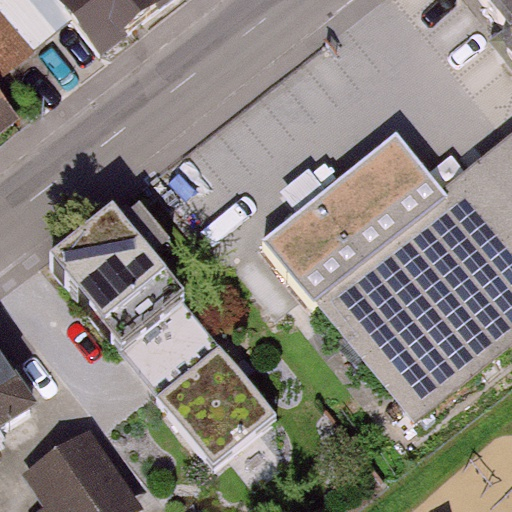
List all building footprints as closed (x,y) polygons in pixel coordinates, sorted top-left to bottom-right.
[(181,0),(42,0),(94,67),(181,0)] [(511,0),(455,0),(511,76),(511,0)] [(0,19),(0,148),(22,131),(0,102),(0,89),(34,65),(0,19)] [(266,249),(415,432),(511,353),(511,141),(442,198),(398,143),(266,249)] [(30,271),(106,361),(170,307),(95,217),(30,271)] [(271,427),(212,357),(147,410),(207,481),(271,427)] [(0,438),(25,422),(0,385),(0,438)] [(129,511),(79,441),(16,485),(34,511),(129,511)]
